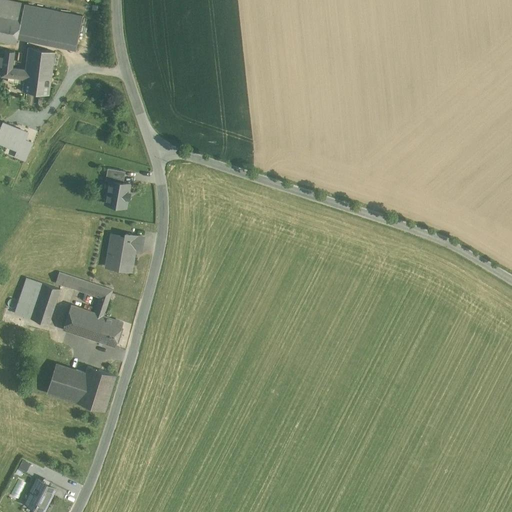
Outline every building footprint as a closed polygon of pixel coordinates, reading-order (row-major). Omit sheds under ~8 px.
[(24,4),(4,0),(0,0),(0,16),(21,21),(24,4)] [(83,16),(24,4),(21,21),(18,32),(77,44),(83,16)] [(21,21),(0,16),(0,41),(16,44),(18,32),(21,21)] [(80,32),(88,34),(91,21),(83,19),(80,32)] [(55,52),(28,47),(24,70),(23,76),(51,80),(55,52)] [(14,52),(4,51),(3,58),(0,57),(0,67),(2,67),(0,76),(23,79),(23,76),(24,70),(12,68),(14,52)] [(51,80),(23,76),(23,79),(21,91),(25,92),(23,106),(47,109),(51,80)] [(36,132),(24,130),(23,141),(34,143),(36,132)] [(125,171),(108,168),(105,180),(110,181),(110,180),(123,183),(125,171)] [(123,183),(110,180),(110,181),(106,203),(125,206),(127,198),(129,198),(130,192),(128,192),(129,184),(123,183)] [(125,239),(120,238),(120,236),(112,234),(107,258),(112,259),(110,267),(118,268),(119,269),(124,270),(125,269),(131,270),(134,254),(132,254),(133,248),(141,249),(143,237),(126,234),(125,239)] [(94,312),(71,304),(63,328),(97,340),(105,317),(103,316),(112,289),(59,271),(55,282),(100,297),(94,312)] [(44,283),(26,277),(15,312),(32,318),(44,283)] [(60,288),(44,283),(32,318),(48,324),(60,288)] [(123,323),(105,317),(97,340),(115,346),(123,323)] [(85,373),(56,363),(47,392),(76,402),(85,373)] [(116,375),(87,366),(85,373),(76,402),(104,411),(116,375)] [(38,478),(25,503),(41,511),(52,493),(55,487),(51,485),(38,478)] [(66,490),(52,483),(51,485),(55,487),(52,493),(62,499),(66,490)]
